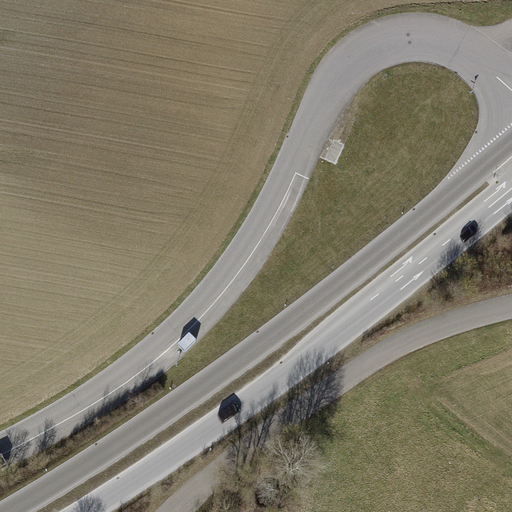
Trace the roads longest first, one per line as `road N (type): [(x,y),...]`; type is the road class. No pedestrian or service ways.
road 1 (unclassified): [(0,444),(93,392),(183,322),(244,247),(334,84),(363,51),(408,36),(452,44),(511,90)]
road 2 (secondary): [(511,143),(257,347),(8,511)]
road 3 (secondary): [(83,511),(350,329),(511,191)]
road 4 (residential): [(174,511),(321,396),(409,340),(511,309)]
